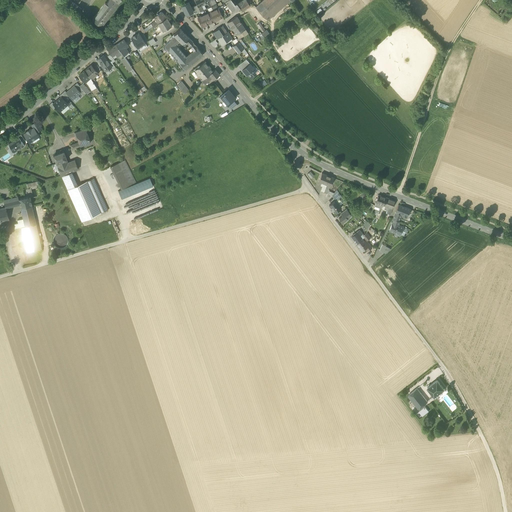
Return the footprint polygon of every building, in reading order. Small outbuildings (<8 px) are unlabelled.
[(62,0),(62,2),(78,14),(81,9),(69,0),(62,0)] [(119,3),(118,2),(115,0),(108,0),(106,4),(104,2),(92,19),(102,26),(119,3)] [(230,0),(228,0),(225,2),(228,6),(234,13),(240,8),(236,4),(234,5),(233,3),(230,0)] [(245,0),(243,0),(236,4),(240,8),(242,11),(244,10),(250,6),(245,0)] [(264,17),(275,7),(282,0),(264,0),(256,8),(264,17)] [(282,0),(275,7),(278,11),(290,1),(289,0),(282,0)] [(181,6),(186,15),(193,12),(193,11),(191,8),(189,3),(181,6)] [(227,7),(227,6),(224,3),(218,8),(221,13),(221,14),(227,9),(227,8),(226,7),(227,7)] [(197,5),(191,8),(193,11),(193,12),(194,14),(195,14),(196,14),(200,12),(198,7),(197,5)] [(264,17),(267,21),(278,11),(275,7),(264,17)] [(218,14),(221,13),(218,8),(212,11),(209,12),(213,21),(219,19),(219,17),(218,14)] [(158,24),(167,18),(162,12),(161,12),(153,17),(157,22),(158,24)] [(204,26),(213,21),(209,12),(198,18),(201,23),(202,23),(204,26)] [(227,23),(232,30),(241,24),(236,17),(227,23)] [(167,18),(158,24),(161,29),(146,39),(147,42),(152,38),(161,33),(172,26),(167,18)] [(257,25),(262,32),(265,31),(259,23),(257,25)] [(245,29),(241,24),(232,30),(236,35),(241,32),(245,29)] [(219,28),(223,35),(227,33),(224,29),(222,26),(219,28)] [(182,43),(184,41),(188,37),(180,28),(174,34),(182,42),(182,43)] [(227,33),(223,35),(219,28),(213,32),(212,32),(214,36),(215,35),(216,37),(217,39),(218,38),(221,44),(231,39),(232,38),(228,32),(227,33)] [(133,41),(138,48),(145,44),(139,33),(137,35),(136,34),(133,36),(133,37),(131,38),(133,41)] [(331,41),(335,45),(344,38),(340,33),(331,41)] [(174,34),(170,38),(172,39),(166,44),(164,46),(165,47),(169,51),(179,62),(186,56),(178,46),(182,42),(174,34)] [(193,42),(188,37),(184,41),(189,45),(193,42)] [(122,55),(123,55),(128,52),(126,48),(128,47),(124,40),(116,45),(120,51),(122,55)] [(233,46),(238,53),(241,50),(244,48),(240,43),(239,41),(238,42),(235,44),(233,46)] [(197,47),(193,42),(189,45),(193,51),(197,47)] [(115,54),(120,51),(116,45),(108,50),(111,54),(112,57),(115,54)] [(183,68),(185,70),(203,55),(197,47),(193,51),(186,56),(179,62),(179,63),(179,62),(180,64),(183,68)] [(99,62),(101,65),(102,65),(101,66),(105,71),(111,67),(107,61),(103,56),(98,59),(99,61),(100,62),(99,62)] [(127,66),(129,64),(124,58),(121,60),(129,72),(133,69),(132,69),(130,70),(127,66)] [(238,65),(242,70),(249,63),(246,59),(238,65)] [(198,76),(202,80),(209,75),(213,71),(204,62),(193,70),(194,71),(193,72),(193,74),(196,78),(198,76)] [(252,66),(249,63),(242,70),(246,75),(247,74),(250,78),(256,73),(253,70),(254,69),(252,66)] [(242,70),(238,65),(237,66),(246,76),(246,75),(242,70)] [(91,66),(85,71),(90,77),(91,79),(98,73),(97,72),(93,67),(91,66)] [(213,71),(209,75),(211,77),(213,80),(220,75),(215,69),(213,71)] [(85,82),(86,81),(90,77),(85,71),(84,71),(79,75),(85,82)] [(204,83),(211,77),(209,75),(202,80),(202,81),(204,83)] [(91,79),(90,77),(86,81),(90,88),(95,85),(91,79)] [(177,85),(185,94),(189,91),(182,81),(177,85)] [(77,83),(74,85),(80,92),(82,90),(79,86),(77,83)] [(83,83),(79,86),(82,90),(84,92),(88,89),(83,83)] [(74,85),(66,92),(69,95),(73,100),(81,93),(80,92),(74,85)] [(235,98),(228,89),(218,97),(222,102),(224,100),(227,104),(233,100),(235,98)] [(66,97),(62,93),(60,95),(61,97),(66,102),(68,100),(66,97)] [(61,97),(53,103),(53,104),(56,107),(60,111),(68,104),(66,102),(61,97)] [(233,100),(227,104),(226,105),(230,110),(238,105),(233,100)] [(31,125),(33,128),(36,132),(41,129),(37,121),(31,125)] [(24,134),(29,142),(39,136),(36,132),(33,128),(30,130),(30,129),(27,131),(27,132),(24,134)] [(91,142),(86,128),(81,130),(82,134),(76,136),(77,140),(78,139),(79,142),(76,143),(77,147),(91,142)] [(19,137),(22,142),(24,140),(19,133),(14,136),(16,139),(19,137)] [(16,139),(8,144),(11,147),(10,148),(10,149),(11,148),(14,152),(24,145),(22,142),(19,137),(16,139)] [(56,163),(57,163),(67,160),(67,159),(64,151),(53,155),(56,163)] [(68,163),(67,160),(57,163),(61,176),(72,172),(78,169),(75,160),(68,163)] [(110,167),(121,189),(136,182),(125,160),(110,167)] [(72,172),(61,176),(68,190),(78,185),(72,172)] [(321,182),(326,185),(331,186),(334,178),(322,173),(318,181),(321,182)] [(86,182),(101,214),(108,210),(94,178),(86,182)] [(122,199),(153,185),(150,178),(118,191),(122,199)] [(68,190),(82,222),(101,214),(86,182),(78,185),(68,190)] [(337,190),(334,193),(332,196),(335,200),(336,200),(339,198),(341,196),(337,190)] [(329,199),(332,196),(334,193),(329,191),(328,193),(327,193),(326,197),(329,199)] [(378,195),(375,202),(384,205),(387,198),(378,195)] [(20,205),(20,208),(32,206),(30,197),(18,199),(10,201),(12,207),(20,205)] [(385,206),(388,207),(392,208),(395,201),(387,198),(384,205),(385,206)] [(5,207),(6,208),(9,208),(12,207),(10,201),(10,199),(3,201),(4,203),(5,207)] [(334,212),(341,207),(339,205),(336,200),(335,200),(329,205),(332,209),(334,212)] [(363,207),(366,210),(372,203),(368,200),(363,207)] [(380,208),(384,205),(375,202),(374,205),(377,206),(376,208),(378,208),(374,214),(376,215),(380,208)] [(395,212),(401,214),(402,214),(407,216),(410,209),(398,204),(395,212)] [(20,208),(23,219),(25,227),(36,224),(32,206),(20,208)] [(0,208),(0,221),(9,220),(6,211),(6,208),(5,207),(2,208),(0,208)] [(339,218),(342,223),(346,221),(345,220),(347,218),(349,217),(349,216),(351,215),(348,211),(347,212),(342,215),(339,218)] [(398,221),(401,214),(395,212),(393,219),(398,221)] [(15,229),(25,227),(23,219),(17,220),(18,223),(14,224),(15,229)] [(398,221),(393,219),(389,230),(395,233),(395,234),(398,235),(399,234),(400,234),(403,227),(398,225),(399,221),(398,221)] [(41,249),(36,224),(25,227),(15,229),(17,238),(23,236),(27,252),(41,249)] [(351,236),(356,244),(362,239),(362,238),(363,237),(365,236),(364,234),(363,234),(360,230),(351,236)] [(61,249),(64,248),(66,247),(68,244),(68,242),(68,239),(67,236),(65,235),(62,234),(59,234),(56,235),(54,237),(53,239),(53,242),(54,245),(56,247),(58,248),(61,249)] [(366,243),(364,241),(364,240),(363,240),(362,239),(356,244),(362,251),(365,248),(367,251),(372,248),(367,242),(366,243)] [(433,394),(434,396),(438,393),(439,393),(441,392),(441,391),(444,388),(437,379),(427,387),(431,391),(430,392),(431,394),(433,394)] [(408,395),(418,408),(427,401),(417,388),(408,395)] [(418,411),(422,416),(428,411),(425,406),(418,411)]
